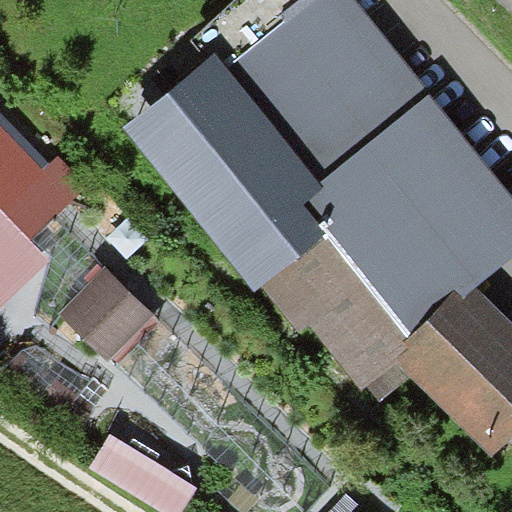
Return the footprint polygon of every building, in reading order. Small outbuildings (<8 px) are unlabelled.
[(511,241),(511,176),(367,0),(287,0),(227,43),(217,30),(121,108),(296,320),(308,314),(380,392),(416,366),(388,337),(457,271),(466,282),(476,272),(511,241)] [(50,161),(0,107),(0,308),(51,261),(30,238),(87,186),(57,155),(50,161)] [(104,265),(60,312),(108,358),(153,311),(104,265)] [(511,420),(511,308),(476,272),(466,282),(457,271),(388,337),(416,366),(492,441),(511,420)] [(180,511),(197,484),(111,433),(90,468),(163,511),(180,511)]
